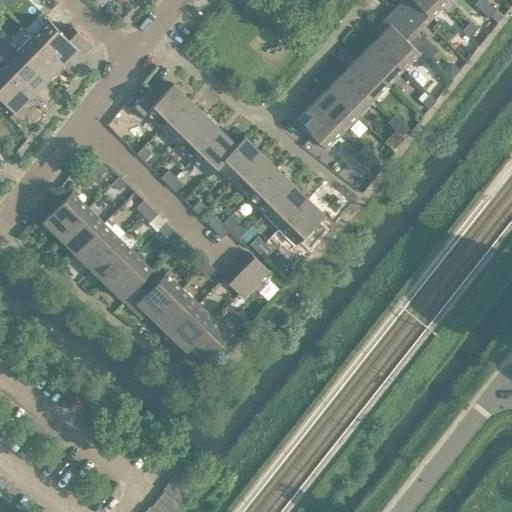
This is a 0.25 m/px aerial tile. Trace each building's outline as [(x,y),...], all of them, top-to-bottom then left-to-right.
[(414,0),(401,0),(392,9),(383,18),(406,40),(431,15),(414,0)] [(414,0),(431,15),(445,0),(414,0)] [(481,10),(489,2),(486,0),(476,0),(474,3),(481,10)] [(498,21),(502,15),(496,9),(489,2),(481,10),(488,17),(490,15),(498,21)] [(379,34),(374,39),(402,67),(418,51),(406,40),(383,18),(374,28),(379,34)] [(72,65),(83,53),(91,45),(73,27),(64,35),(49,20),(34,35),(62,63),(66,59),(72,65)] [(469,37),(476,29),(469,22),(462,30),(469,37)] [(34,35),(18,52),(46,80),(62,63),(34,35)] [(387,83),(402,67),(374,39),(358,55),(387,83)] [(30,96),(46,80),(18,52),(1,68),(30,96)] [(358,55),(343,71),(371,99),(387,83),(358,55)] [(30,96),(1,68),(0,69),(0,98),(14,112),(30,96)] [(356,114),(371,99),(343,71),(327,87),(356,114)] [(130,108),(139,117),(145,111),(161,127),(189,99),(172,83),(157,98),(149,90),(130,108)] [(327,87),(312,102),(340,130),(356,114),(327,87)] [(428,108),(429,107),(436,100),(428,93),(420,100),(428,108)] [(205,114),(189,99),(161,127),(177,142),(205,114)] [(324,146),(340,130),(312,102),(296,119),(324,146)] [(177,142),(192,158),(220,129),(205,114),(177,142)] [(394,129),(402,121),(394,114),(387,121),(394,129)] [(401,135),(409,128),(402,121),(394,129),(401,135)] [(235,144),(220,129),(192,158),(209,174),(217,165),(216,164),(235,144)] [(217,165),(232,180),(260,152),(244,136),(235,144),(216,164),(217,165)] [(143,160),(151,152),(143,145),(136,153),(143,160)] [(363,160),(371,152),(364,145),(356,153),(363,160)] [(276,167),(260,152),(232,180),(248,195),(276,167)] [(370,167),(378,159),(371,152),(363,160),(370,167)] [(84,185),(103,166),(94,157),(75,176),(84,185)] [(248,195),(264,211),(292,183),(276,167),(248,195)] [(167,184),(175,176),(168,169),(160,177),(167,184)] [(118,191),(125,183),(118,175),(110,183),(118,191)] [(174,191),(182,183),(175,176),(167,184),(174,191)] [(307,198),(292,183),(264,211),(279,226),(307,198)] [(56,235),(84,206),(69,192),(42,221),(56,235)] [(324,214),(307,198),(279,226),(296,242),(324,214)] [(142,214),(150,206),(142,199),(135,207),(142,214)] [(198,214),(206,207),(199,199),(191,207),(198,214)] [(100,222),(84,206),(56,235),(72,251),(100,222)] [(149,221),(157,213),(150,206),(142,214),(149,221)] [(229,214),(222,222),(214,230),(221,237),(227,230),(228,230),(237,239),(245,230),(229,214)] [(214,230),(222,222),(215,215),(207,223),(214,230)] [(117,238),(100,222),(72,251),(89,267),(117,238)] [(165,237),(172,229),(165,222),(157,230),(165,237)] [(245,242),(257,230),(251,225),(239,237),(245,242)] [(256,250),(264,242),(257,235),(249,243),(256,250)] [(117,238),(89,267),(105,283),(133,254),(117,238)] [(263,257),(271,249),(264,242),(256,250),(263,257)] [(260,279),(268,270),(250,253),(241,261),(260,279)] [(133,254),(105,283),(122,299),(140,280),(149,271),(133,254)] [(260,279),(241,261),(233,270),(251,288),(260,279)] [(206,277),(214,270),(206,262),(199,270),(206,277)] [(251,288),(233,270),(224,279),(242,297),(251,288)] [(140,280),(122,299),(141,318),(146,312),(152,318),(180,289),(163,273),(148,289),(140,280)] [(180,289),(152,318),(168,334),(196,305),(180,289)] [(185,350),(213,321),(196,305),(168,334),(185,350)] [(213,321),(185,350),(200,365),(228,336),(213,321)] [(176,471),(169,480),(185,493),(192,484),(176,471)] [(179,501),(185,493),(169,480),(162,488),(164,489),(179,501)] [(164,489),(157,498),(174,511),(180,502),(179,501),(164,489)] [(172,511),(174,511),(157,498),(150,506),(157,511),(172,511)]
